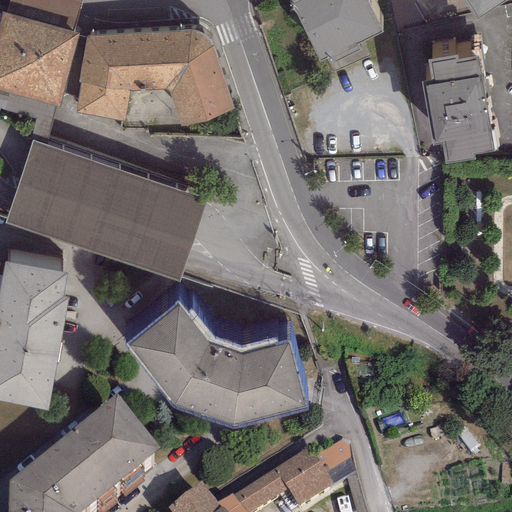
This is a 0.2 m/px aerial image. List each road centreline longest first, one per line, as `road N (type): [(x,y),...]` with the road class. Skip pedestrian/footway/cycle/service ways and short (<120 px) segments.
road 1 (tertiary): [(0,176),(189,235),(287,291),(386,305)]
road 2 (tertiary): [(386,305),(314,243),(225,0)]
road 3 (unclassified): [(345,418),(328,396),(243,413),(121,511)]
road 4 (tertiary): [(511,392),(476,352),(386,305)]
road 5 (unclassified): [(345,418),(221,499)]
